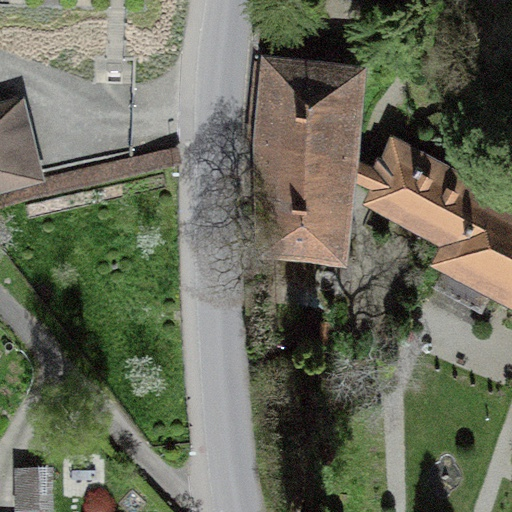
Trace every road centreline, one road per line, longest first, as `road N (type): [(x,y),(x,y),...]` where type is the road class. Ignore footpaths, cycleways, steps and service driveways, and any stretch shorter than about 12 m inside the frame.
road 1 (tertiary): [(237,501),(217,252),(231,0)]
road 2 (unclassified): [(237,501),(166,482),(0,301)]
